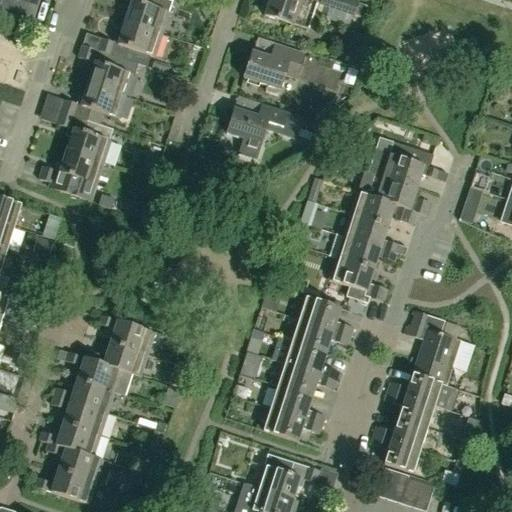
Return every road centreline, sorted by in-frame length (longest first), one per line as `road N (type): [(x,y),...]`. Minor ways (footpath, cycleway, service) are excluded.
road 1 (residential): [(339,511),(391,325),(462,163)]
road 2 (residential): [(7,184),(71,0)]
road 3 (residential): [(0,483),(24,461),(58,309)]
road 4 (residential): [(176,152),(230,0)]
